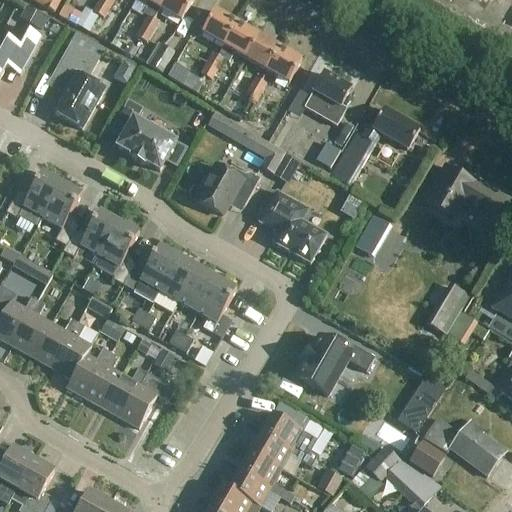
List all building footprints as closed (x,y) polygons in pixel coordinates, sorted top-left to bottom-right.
[(25,0),(55,16),(63,0),(25,0)] [(100,0),(92,15),(98,19),(109,0),(100,0)] [(122,0),(109,0),(98,19),(103,22),(115,1),(121,4),(122,0)] [(146,18),(148,19),(154,23),(159,13),(157,11),(163,0),(137,0),(148,6),(144,12),(141,16),(146,18)] [(193,1),(190,0),(163,0),(157,11),(159,13),(180,24),(193,1)] [(19,21),(42,34),(48,22),(26,9),(19,21)] [(201,37),(223,50),(224,51),(237,28),(214,14),(201,37)] [(75,27),(89,36),(95,25),(81,17),(75,27)] [(148,19),(141,30),(152,36),(158,25),(154,23),(148,19)] [(205,80),(212,84),(223,62),(227,64),(232,55),(244,62),(257,39),(237,28),(224,51),(223,50),(217,60),(217,59),(205,80)] [(0,79),(5,71),(9,69),(10,67),(22,73),(39,41),(16,29),(7,45),(0,41),(0,79)] [(152,36),(141,30),(135,40),(146,46),(152,36)] [(251,80),(254,82),(254,81),(260,85),(266,75),(264,74),(278,51),(257,39),(244,62),(256,69),(251,80)] [(174,55),(158,45),(146,67),(161,76),(174,55)] [(71,85),(53,117),(81,133),(104,93),(86,83),(98,63),(70,47),(54,76),(71,85)] [(301,64),(278,51),(264,74),(266,75),(288,87),(301,64)] [(199,77),(205,80),(217,59),(210,55),(199,77)] [(123,64),(113,81),(127,89),(137,73),(123,64)] [(189,77),(174,68),(167,80),(182,88),(189,77)] [(315,97),(306,113),(316,118),(336,130),(346,112),(340,109),(350,92),(324,77),(313,96),(315,97)] [(254,81),(254,82),(248,92),(260,99),(266,88),(260,85),(254,81)] [(260,99),(248,92),(242,102),(254,109),(256,104),(260,99)] [(131,161),(143,168),(144,166),(159,174),(164,165),(175,171),(185,152),(174,146),(169,144),(172,139),(150,127),(148,131),(134,124),(140,113),(127,105),(111,135),(122,142),(117,151),(132,159),(131,161)] [(454,135),(463,115),(450,109),(441,129),(454,135)] [(355,137),(330,180),(349,191),(380,138),(406,154),(419,133),(385,112),(373,131),(368,127),(360,140),(355,137)] [(285,156),(249,136),(242,149),(264,161),(260,170),(273,178),(285,156)] [(330,172),(340,155),(325,147),(315,164),(330,172)] [(286,158),(274,179),(286,186),(297,165),(286,158)] [(225,175),(215,169),(209,180),(205,181),(200,190),(202,193),(195,204),(222,219),(229,207),(234,205),(243,211),(259,182),(249,176),(244,178),(231,170),(227,171),(225,175)] [(445,170),(425,205),(454,222),(464,205),(475,211),(477,216),(497,228),(510,204),(469,180),(466,182),(445,170)] [(18,219),(37,230),(42,222),(63,185),(61,184),(60,184),(51,179),(48,180),(42,176),(27,202),(17,196),(5,217),(16,223),(18,219)] [(62,256),(77,230),(67,224),(81,198),(75,195),(74,192),(64,186),(63,185),(42,222),(61,233),(54,244),(65,250),(62,256)] [(276,195),(258,227),(276,237),(271,247),(309,268),(326,239),(292,220),(299,208),(276,195)] [(80,250),(99,261),(120,224),(118,223),(108,218),(105,219),(99,215),(85,241),(74,235),(77,230),(62,256),(73,262),(80,250)] [(390,230),(373,220),(357,247),(373,257),(390,230)] [(122,225),(120,224),(99,261),(95,269),(114,280),(112,283),(123,289),(134,268),(124,262),(138,237),(132,234),(131,231),(122,225)] [(25,242),(19,255),(66,277),(70,270),(56,263),(59,258),(25,242)] [(152,306),(159,296),(178,261),(175,259),(173,257),(167,253),(163,252),(159,250),(145,274),(134,268),(123,289),(152,306)] [(52,278),(18,259),(12,270),(46,288),(52,278)] [(159,296),(178,306),(198,270),(197,270),(184,263),(181,262),(178,261),(159,296)] [(178,306),(197,317),(216,282),(213,280),(211,278),(198,271),(199,270),(198,270),(178,306)] [(511,273),(491,310),(511,322),(511,273)] [(197,317),(207,323),(202,332),(212,337),(216,328),(236,293),(231,290),(229,288),(222,284),(219,284),(216,282),(197,317)] [(453,290),(428,331),(460,348),(473,326),(460,317),(469,300),(453,290)] [(46,304),(67,312),(71,300),(50,293),(46,304)] [(10,305),(8,310),(0,305),(0,344),(12,351),(37,305),(30,301),(24,313),(10,305)] [(12,351),(32,362),(50,328),(37,320),(44,309),(37,305),(12,351)] [(130,325),(139,330),(146,318),(138,313),(130,325)] [(155,323),(146,318),(139,330),(148,335),(155,323)] [(107,323),(103,328),(99,335),(117,346),(124,334),(107,323)] [(63,335),(50,328),(32,362),(51,373),(77,327),(70,324),(63,335)] [(51,373),(71,384),(85,359),(86,359),(91,350),(77,343),(83,331),(77,327),(51,373)] [(168,347),(177,352),(184,340),(175,335),(168,347)] [(151,355),(160,360),(170,343),(160,338),(151,355)] [(193,345),(184,340),(177,352),(186,357),(193,345)] [(122,344),(117,353),(134,363),(139,354),(122,344)] [(315,344),(296,381),(326,395),(337,373),(355,382),(362,368),(315,344)] [(95,364),(86,359),(85,359),(71,384),(66,392),(84,403),(110,356),(102,352),(95,364)] [(490,384),(471,372),(465,380),(482,393),(495,404),(503,394),(501,397),(511,405),(511,353),(507,362),(510,365),(495,388),(490,384)] [(118,362),(111,357),(110,356),(84,403),(102,413),(121,379),(110,373),(118,362)] [(102,413),(120,423),(146,376),(137,371),(130,384),(121,379),(102,413)] [(138,433),(157,399),(168,405),(175,392),(146,376),(120,423),(138,433)] [(416,440),(427,420),(407,409),(396,428),(416,440)] [(317,444),(302,435),(308,424),(296,417),(290,428),(272,417),(261,437),(291,454),(293,450),(304,456),(299,464),(311,470),(318,459),(311,455),(317,444)] [(468,428),(460,438),(436,422),(422,441),(446,456),(448,453),(486,481),(505,456),(468,428)] [(261,437),(250,455),(280,473),(289,458),(299,464),(304,456),(293,450),(291,454),(261,437)] [(442,462),(442,461),(420,448),(409,466),(430,480),(442,462)] [(421,511),(435,497),(417,480),(388,454),(383,449),(349,486),(367,502),(383,482),(393,474),(409,489),(401,497),(413,508),(412,510),(409,511),(421,511)] [(365,459),(349,451),(338,471),(353,479),(365,459)] [(0,504),(7,509),(16,494),(33,464),(13,452),(1,472),(0,471),(0,504)] [(250,455),(239,474),(270,491),(272,488),(280,473),(250,455)] [(54,476),(33,464),(16,494),(27,500),(20,511),(46,511),(52,503),(42,497),(54,476)] [(239,474),(229,492),(229,493),(252,506),(252,507),(259,511),(267,495),(278,501),(282,494),(272,488),(270,491),(239,474)] [(327,474),(317,492),(333,501),(343,483),(327,474)] [(222,488),(211,508),(218,511),(248,511),(252,507),(252,506),(229,493),(229,492),(222,488)] [(293,500),(282,494),(278,501),(289,507),(293,500)] [(65,511),(106,511),(109,508),(89,496),(79,511),(69,511),(67,510),(65,511)]
